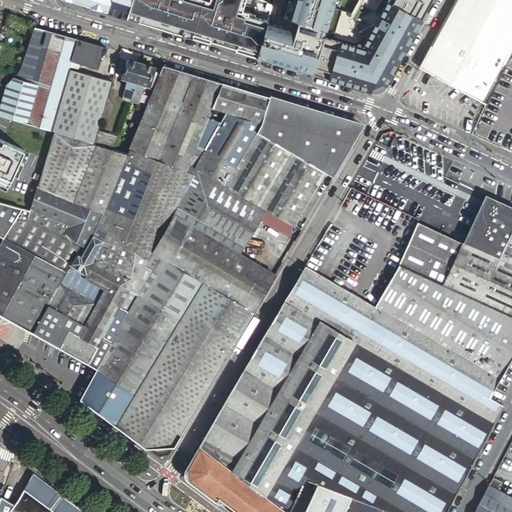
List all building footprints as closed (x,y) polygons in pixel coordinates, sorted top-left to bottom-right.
[(71,0),(71,1),(118,15),(118,14),(128,16),(129,9),(131,4),(131,0),(71,0)] [(132,0),(128,16),(257,57),(268,24),(235,14),(207,5),(189,0),(132,0)] [(208,0),(207,5),(235,14),(239,0),(208,0)] [(432,0),(274,0),(268,24),(257,57),(370,91),(387,85),(432,0)] [(511,0),(456,0),(419,68),(486,105),(511,50),(511,0)] [(43,43),(47,30),(35,27),(31,39),(43,43)] [(72,61),(78,40),(47,30),(43,43),(32,79),(16,75),(6,85),(0,105),(0,115),(51,131),(69,69),(72,61)] [(21,70),(16,75),(32,79),(43,43),(31,39),(26,53),(21,70)] [(78,40),(72,61),(97,68),(101,54),(103,54),(103,56),(105,56),(107,48),(78,40)] [(141,63),(127,60),(121,79),(128,80),(122,99),(130,102),(131,98),(141,63)] [(155,67),(141,63),(131,98),(140,101),(144,85),(150,87),(155,67)] [(213,109),(223,83),(163,66),(128,154),(126,153),(112,149),(94,143),(55,132),(38,187),(101,213),(93,234),(134,259),(128,291),(88,364),(96,369),(115,335),(134,301),(160,258),(151,253),(197,169),(194,167),(218,126),(220,122),(209,118),(213,109)] [(155,67),(150,87),(153,87),(161,68),(156,66),(155,67)] [(69,69),(51,131),(55,132),(94,143),(98,130),(112,82),(69,69)] [(277,217),(294,227),(319,184),(325,173),(332,177),(343,160),(348,151),(357,135),(362,128),(269,100),(270,98),(223,83),(213,109),(225,112),(220,122),(218,126),(194,167),(197,169),(265,210),(277,217)] [(269,100),(362,128),(361,125),(270,98),(269,100)] [(225,112),(213,109),(209,118),(220,122),(225,112)] [(451,200),(466,165),(384,129),(369,163),(451,200)] [(98,130),(94,143),(112,149),(117,135),(98,130)] [(0,180),(8,184),(24,148),(0,137),(0,180)] [(96,369),(80,399),(116,427),(186,310),(237,340),(275,274),(239,253),(261,217),(265,210),(197,169),(151,253),(160,258),(134,301),(115,335),(96,369)] [(80,256),(93,234),(101,213),(38,187),(37,187),(30,211),(0,202),(0,237),(3,239),(19,214),(81,248),(77,254),(80,256)] [(511,316),(511,206),(486,195),(483,201),(480,207),(475,217),(469,230),(462,242),(417,222),(398,265),(399,266),(511,316)] [(277,217),(265,210),(261,217),(273,224),(276,218),(277,217)] [(467,225),(469,230),(475,217),(472,215),(471,214),(471,213),(470,213),(469,213),(467,213),(467,214),(465,224),(467,225)] [(0,321),(3,317),(33,333),(77,254),(81,248),(19,214),(3,239),(0,244),(0,321)] [(299,231),(276,218),(273,224),(272,226),(293,239),(299,231)] [(80,256),(77,254),(33,333),(88,364),(128,291),(134,259),(93,234),(80,256)] [(207,495),(217,502),(218,502),(219,502),(220,502),(221,502),(222,501),(222,500),(231,506),(238,511),(237,511),(290,511),(304,479),(317,484),(318,484),(329,489),(336,491),(350,497),(390,511),(446,511),(455,495),(511,388),(511,386),(499,380),(511,357),(511,316),(399,266),(375,306),(306,265),(188,465),(186,468),(186,471),(185,473),(185,475),(186,478),(187,480),(191,483),(197,487),(207,495)] [(190,420),(237,340),(186,310),(116,427),(146,448),(175,447),(190,420)] [(85,511),(52,487),(32,472),(16,501),(10,511),(85,511)] [(493,477),(489,485),(499,490),(503,482),(493,477)] [(329,489),(318,484),(304,511),(343,511),(349,499),(336,493),(336,491),(329,489)] [(472,511),(511,511),(511,498),(486,486),(472,511)] [(0,496),(0,511),(10,511),(16,501),(1,493),(0,496)] [(390,511),(350,497),(349,499),(374,511),(390,511)] [(374,511),(349,499),(343,511),(374,511)]
